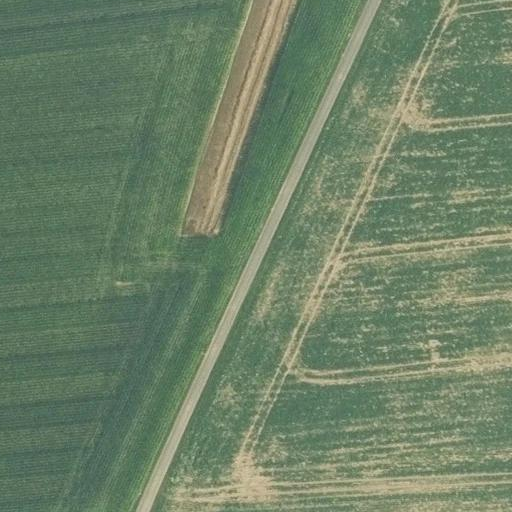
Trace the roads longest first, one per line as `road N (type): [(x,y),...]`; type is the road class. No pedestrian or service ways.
road 1 (unclassified): [(376,0),(143,511)]
road 2 (secondary): [(0,390),(202,0)]
